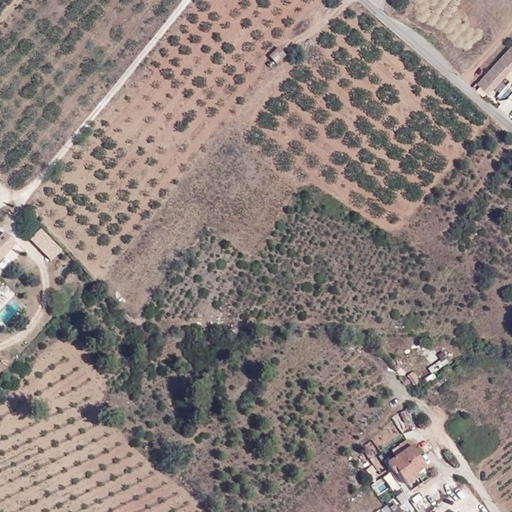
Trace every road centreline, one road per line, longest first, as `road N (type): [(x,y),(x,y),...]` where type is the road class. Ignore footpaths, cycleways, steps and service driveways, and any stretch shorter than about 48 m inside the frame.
road 1 (residential): [(188,0),(28,196)]
road 2 (tertiary): [(371,5),(511,125)]
